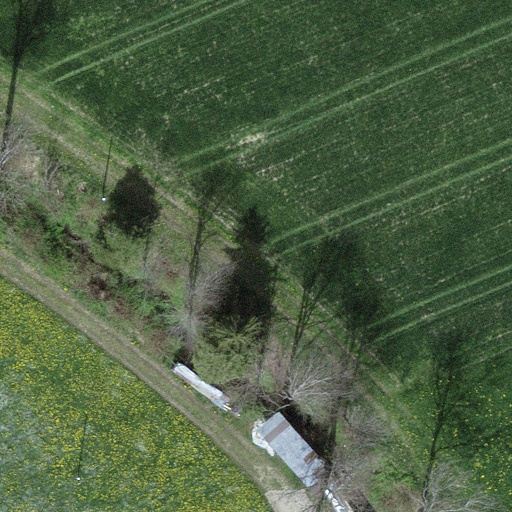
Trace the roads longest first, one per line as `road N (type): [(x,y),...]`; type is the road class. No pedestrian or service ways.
road 1 (track): [(0,87),(127,179),(311,341),(392,428),(449,511)]
road 2 (track): [(277,485),(174,388),(0,265)]
